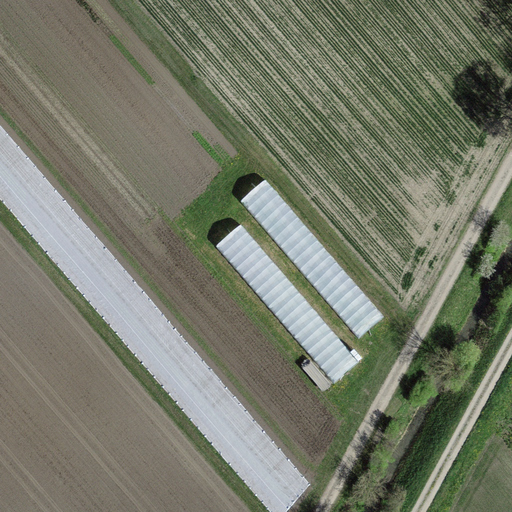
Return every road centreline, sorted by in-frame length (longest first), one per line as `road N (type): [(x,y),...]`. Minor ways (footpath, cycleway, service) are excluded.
road 1 (track): [(323,511),(390,400),(511,144)]
road 2 (track): [(438,511),(511,371)]
